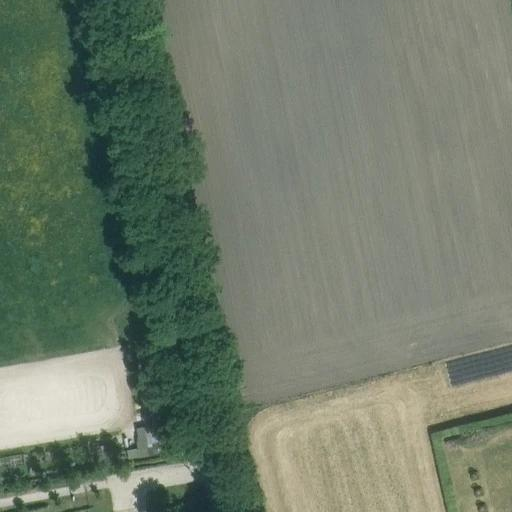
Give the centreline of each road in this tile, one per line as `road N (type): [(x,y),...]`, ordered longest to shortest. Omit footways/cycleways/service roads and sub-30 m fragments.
road 1 (unclassified): [(220,511),(116,0)]
road 2 (unclassified): [(16,511),(29,500),(125,482),(159,511)]
